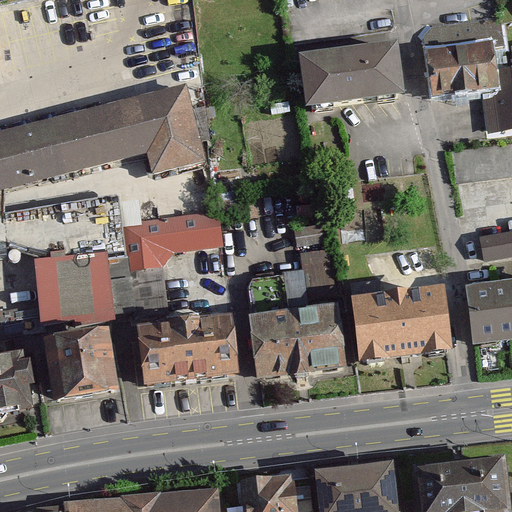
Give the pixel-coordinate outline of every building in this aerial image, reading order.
[(497,89),(496,63),(509,63),(508,24),(424,24),(424,89),(497,89)] [(308,60),(314,110),(406,99),(400,49),(308,60)] [(509,87),(487,87),(488,127),(511,126),(511,64),(509,64),(509,87)] [(0,136),(0,196),(150,157),(156,179),(209,165),(189,88),(0,136)] [(171,250),(224,245),(221,211),(126,221),(131,269),(173,265),(171,250)] [(511,228),(480,236),(486,261),(511,254),(511,228)] [(329,247),(304,250),(306,268),(285,270),(288,299),(315,296),(314,283),(332,281),(329,247)] [(511,289),(475,293),(481,347),(511,344),(511,289)] [(361,304),(368,364),(456,355),(450,294),(361,304)] [(256,321),(262,380),(351,370),(345,311),(256,321)] [(240,324),(145,331),(150,387),(245,379),(240,324)] [(49,347),(59,404),(123,393),(113,336),(49,347)] [(0,362),(0,415),(37,409),(28,357),(0,362)] [(422,472),(425,511),(511,511),(507,465),(422,472)] [(322,477),(325,511),(402,511),(399,470),(322,477)] [(246,484),(248,511),(306,511),(304,479),(246,484)] [(224,511),(223,494),(71,505),(70,511),(224,511)]
